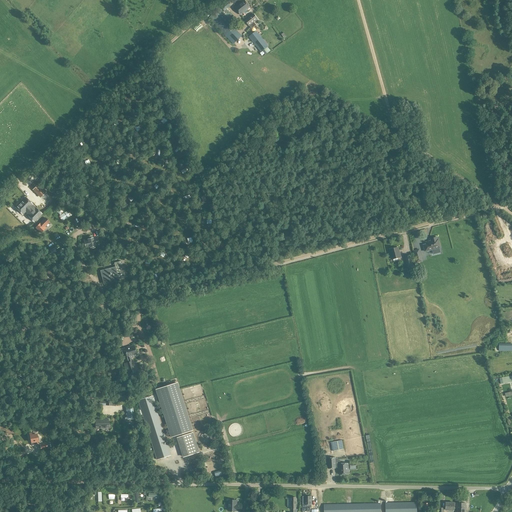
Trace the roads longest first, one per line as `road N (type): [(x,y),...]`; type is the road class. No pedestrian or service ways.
road 1 (track): [(4,334),(498,205)]
road 2 (unclassified): [(507,489),(0,480)]
road 3 (unclassified): [(0,194),(216,0)]
road 4 (track): [(498,205),(398,132),(358,0)]
